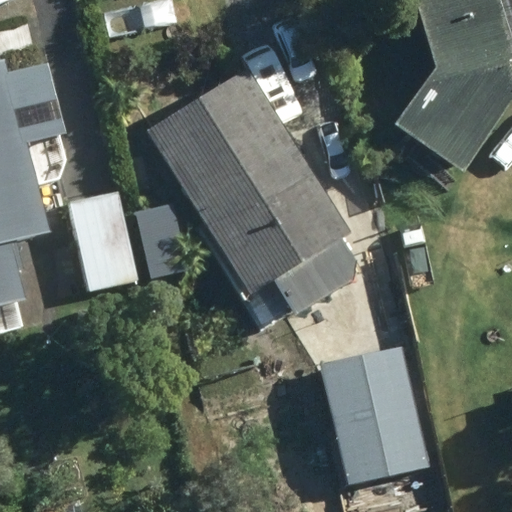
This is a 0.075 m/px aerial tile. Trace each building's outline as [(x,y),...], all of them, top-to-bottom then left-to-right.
[(381,117),(447,165),(507,83),(497,55),(506,52),(491,0),(405,0),(423,60),(381,117)] [(136,126),(237,289),(339,226),(238,63),(136,126)] [(0,236),(36,228),(0,65),(0,236)] [(65,202),(81,288),(133,277),(116,192),(65,202)] [(312,360),(339,479),(419,462),(394,343),(312,360)]
